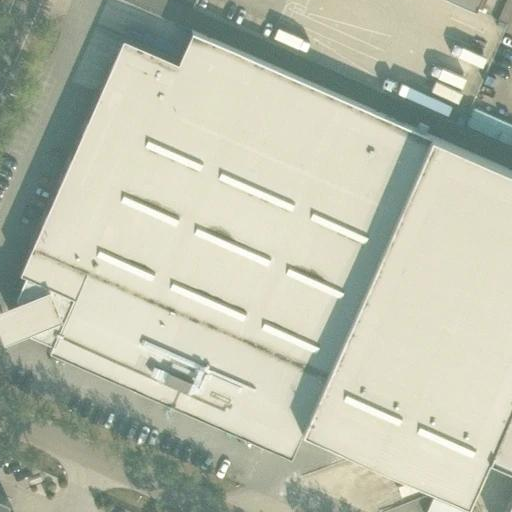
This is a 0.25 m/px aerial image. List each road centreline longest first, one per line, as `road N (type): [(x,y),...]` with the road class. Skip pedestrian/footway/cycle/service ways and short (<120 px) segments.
road 1 (unclassified): [(211,511),(0,418)]
road 2 (unknown): [(282,0),(393,54)]
